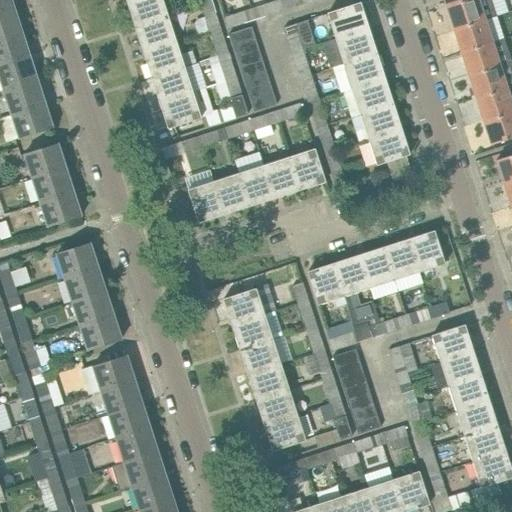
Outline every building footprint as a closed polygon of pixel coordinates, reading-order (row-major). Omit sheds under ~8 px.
[(0,0),(0,11),(14,7),(11,0),(0,0)] [(168,16),(162,0),(132,0),(127,2),(135,27),(168,16)] [(279,11),(297,5),(295,0),(277,0),(276,1),(279,11)] [(495,16),(489,0),(466,0),(446,6),(454,29),(485,19),(485,20),(495,16)] [(506,0),(492,0),(496,14),(509,11),(506,0)] [(279,11),(276,1),(258,6),(262,17),(279,11)] [(369,28),(360,2),(327,13),(335,38),(369,28)] [(14,7),(0,11),(0,38),(21,31),(14,7)] [(208,31),(220,28),(214,9),(202,13),(208,31)] [(225,17),(229,28),(248,22),(244,11),(225,17)] [(303,20),(307,33),(328,27),(324,14),(303,20)] [(176,42),(168,16),(135,27),(143,52),(176,42)] [(492,42),(485,20),(485,19),(454,29),(461,52),(492,42)] [(255,38),(251,27),(232,33),(227,35),(231,46),(255,38)] [(208,31),(204,33),(210,50),(214,49),(216,57),(228,53),(220,28),(208,31)] [(297,28),(285,32),(292,52),(303,49),(297,28)] [(335,38),(336,39),(327,42),(334,66),(344,64),(377,53),(369,28),(335,38)] [(0,64),(29,55),(21,31),(0,38),(0,64)] [(234,57),(258,49),(255,38),(231,46),(234,57)] [(504,38),(492,42),(461,52),(468,75),(511,61),(504,38)] [(185,67),(176,42),(143,52),(152,78),(185,67)] [(238,68),(262,60),(258,49),(234,57),(238,68)] [(292,52),(298,71),(308,67),(308,66),(304,54),(303,49),(292,52)] [(228,53),(216,57),(208,60),(216,85),(236,79),(228,53)] [(385,78),(377,53),(344,64),(352,89),(375,82),(385,78)] [(37,79),(29,55),(0,64),(0,78),(4,90),(37,79)] [(265,70),(262,60),(238,68),(241,78),(265,70)] [(511,86),(511,62),(511,61),(468,75),(476,98),(507,88),(511,86)] [(193,92),(185,67),(152,78),(160,103),(193,92)] [(269,82),(265,70),(241,78),(245,90),(269,82)] [(385,78),(375,82),(352,89),(341,92),(349,118),(393,104),(385,78)] [(45,104),(37,79),(4,90),(12,114),(35,107),(45,104)] [(221,101),(228,99),(235,117),(247,113),(236,79),(216,85),(221,101)] [(248,101),(273,93),(269,82),(245,90),(248,101)] [(308,103),(319,100),(313,82),(303,85),(308,103)] [(511,111),(511,103),(507,88),(476,98),(483,121),(511,111)] [(160,103),(168,129),(201,118),(193,92),(160,103)] [(277,104),(273,93),(248,101),(252,112),(277,104)] [(316,128),(327,125),(319,100),(308,103),(316,128)] [(285,119),(303,114),(300,103),(282,109),(285,119)] [(45,104),(35,107),(12,114),(19,138),(52,128),(45,104)] [(368,140),(401,129),(393,104),(360,114),(368,140)] [(511,111),(483,121),(491,145),(511,137),(511,111)] [(252,129),(268,124),(265,113),(249,118),(252,129)] [(252,129),(249,118),(230,124),(233,134),(252,129)] [(324,154),(335,150),(327,125),(316,128),(324,154)] [(368,140),(376,165),(410,154),(401,129),(368,140)] [(201,146),(218,140),(215,130),(198,135),(201,146)] [(201,146),(198,135),(180,141),(184,152),(201,146)] [(65,167),(57,143),(24,154),(32,178),(65,167)] [(325,181),(314,149),(289,157),(300,190),(325,181)] [(341,168),(335,150),(324,154),(330,172),(341,168)] [(511,180),(511,154),(496,160),(503,183),(511,180)] [(300,190),(289,157),(264,165),(274,198),(300,190)] [(274,198),(264,165),(238,173),(249,206),(274,198)] [(73,192),(65,167),(32,178),(40,202),(73,192)] [(249,206),(238,173),(213,181),(224,214),(249,206)] [(511,205),(511,180),(503,183),(511,206),(511,205)] [(224,214),(213,181),(188,190),(198,223),(224,214)] [(73,192),(40,202),(48,227),(81,216),(73,192)] [(433,266),(446,262),(435,230),(409,239),(411,246),(420,271),(433,266)] [(411,246),(409,239),(383,247),(386,254),(394,279),(420,271),(411,246)] [(98,267),(90,242),(56,253),(64,277),(98,267)] [(386,254),(383,247),(358,255),(361,262),(369,287),(394,279),(386,254)] [(343,295),(354,292),(369,287),(361,262),(358,255),(333,263),(335,271),(343,295)] [(335,271),(333,263),(307,272),(310,279),(313,291),(318,304),(343,295),(335,271)] [(105,291),(98,267),(64,277),(72,302),(105,291)] [(0,280),(5,297),(16,293),(8,269),(0,271),(0,280)] [(297,303),(307,299),(301,282),(291,285),(297,303)] [(231,324),(264,313),(256,288),(223,299),(231,324)] [(113,315),(105,291),(72,302),(80,326),(113,315)] [(13,321),(23,318),(16,293),(5,297),(13,321)] [(307,299),(297,303),(302,320),(313,317),(307,299)] [(384,333),(381,322),(374,301),(359,306),(347,309),(353,328),(354,330),(358,342),(368,339),(384,333)] [(432,306),(436,317),(451,312),(447,301),(432,306)] [(0,325),(9,322),(2,303),(0,303),(0,325)] [(432,306),(413,312),(416,323),(436,317),(432,306)] [(272,339),(264,313),(231,324),(239,349),(272,339)] [(113,315),(80,326),(88,350),(121,340),(113,315)] [(384,333),(401,327),(398,317),(381,322),(384,333)] [(21,345),(31,342),(23,318),(13,321),(21,345)] [(9,322),(0,325),(0,331),(4,345),(15,342),(9,322)] [(312,354),(324,350),(316,324),(305,328),(312,354)] [(472,350),(464,325),(431,335),(439,361),(472,350)] [(344,333),(341,326),(326,330),(332,350),(358,342),(354,330),(344,333)] [(281,364),(272,339),(239,349),(248,375),(281,364)] [(39,365),(49,362),(44,347),(34,351),(31,342),(21,345),(32,376),(41,373),(39,365)] [(359,360),(356,349),(332,356),(336,367),(359,360)] [(320,379),(332,375),(324,350),(312,354),(320,379)] [(481,375),(472,350),(439,361),(448,386),(481,375)] [(14,374),(24,370),(18,351),(7,354),(14,374)] [(396,375),(407,372),(401,354),(390,357),(396,375)] [(126,355),(116,358),(93,365),(101,389),(134,379),(126,355)] [(339,379),(363,371),(359,360),(336,367),(339,379)] [(289,389),(281,364),(248,375),(256,400),(289,389)] [(24,370),(14,374),(20,393),(30,390),(24,370)] [(343,390),(366,382),(363,371),(339,379),(343,390)] [(407,372),(396,375),(402,393),(412,389),(407,372)] [(328,405),(340,401),(332,375),(320,379),(328,405)] [(489,401),(481,375),(448,386),(456,411),(489,401)] [(142,403),(134,379),(101,389),(109,414),(142,403)] [(42,408),(52,405),(44,381),(34,384),(42,408)] [(346,401),(370,393),(366,382),(343,390),(346,401)] [(297,415),(289,389),(256,400),(264,425),(297,415)] [(350,412),(374,404),(370,393),(346,401),(350,412)] [(29,422),(40,418),(33,399),(23,402),(29,422)] [(335,430),(314,437),(317,447),(351,436),(340,401),(328,405),(335,430)] [(426,401),(417,404),(407,407),(413,426),(423,422),(423,421),(431,418),(426,401)] [(497,426),(489,401),(456,411),(464,437),(497,426)] [(149,427),(142,403),(109,414),(116,438),(149,427)] [(377,416),(374,404),(350,412),(353,423),(370,418),(377,416)] [(50,433),(60,429),(52,405),(42,408),(50,433)] [(264,425),(272,451),(305,440),(297,415),(264,425)] [(377,416),(370,418),(353,423),(357,434),(381,427),(377,416)] [(40,418),(29,422),(35,441),(46,438),(40,418)] [(431,447),(429,439),(423,422),(413,426),(418,443),(421,451),(431,447)] [(404,425),(386,431),(390,442),(407,436),(404,425)] [(506,451),(497,426),(464,437),(472,462),(506,451)] [(157,451),(149,427),(116,438),(124,462),(157,451)] [(57,457),(68,454),(60,429),(50,433),(57,457)] [(356,452),(374,447),(371,436),(353,442),(356,452)] [(356,452),(353,442),(335,447),(338,457),(356,452)] [(45,470),(55,467),(49,447),(38,450),(45,470)] [(428,476),(439,473),(431,447),(421,451),(428,476)] [(124,462),(111,466),(118,490),(132,486),(165,475),(157,451),(124,462)] [(511,477),(511,470),(506,451),(472,462),(481,487),(472,490),(475,501),(500,494),(496,482),(511,477)] [(65,481),(75,478),(68,454),(57,457),(65,481)] [(301,469),(315,466),(312,455),(298,459),(301,469)] [(301,469),(298,459),(285,462),(288,473),(301,469)] [(391,468),(366,475),(368,483),(393,476),(391,468)] [(469,499),(468,486),(460,487),(458,470),(447,472),(450,502),(469,499)] [(404,511),(429,504),(419,471),(393,479),(404,511)] [(428,476),(439,511),(444,511),(451,510),(439,473),(428,476)] [(173,500),(165,475),(132,486),(140,510),(173,500)] [(73,505),(83,502),(75,478),(65,481),(73,505)] [(404,511),(393,479),(368,487),(376,511),(404,511)] [(56,505),(67,502),(60,482),(50,485),(56,505)] [(376,511),(368,487),(343,496),(348,511),(376,511)] [(348,511),(343,496),(317,504),(320,511),(348,511)] [(293,511),(289,499),(277,503),(279,511),(320,511),(317,504),(293,511)] [(176,511),(173,500),(140,510),(140,511),(176,511)] [(75,511),(86,511),(83,502),(73,505),(75,511)]
